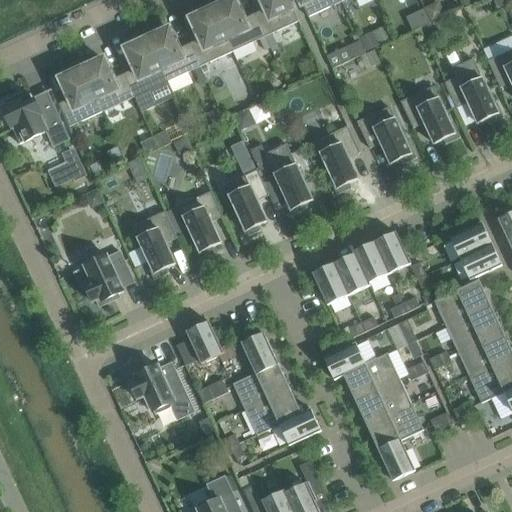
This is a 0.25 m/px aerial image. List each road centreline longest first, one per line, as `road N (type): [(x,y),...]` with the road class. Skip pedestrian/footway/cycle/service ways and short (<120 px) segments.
road 1 (residential): [(511,163),(79,361)]
road 2 (residential): [(79,361),(0,181)]
road 3 (residential): [(155,511),(79,361)]
road 4 (residential): [(0,64),(140,0)]
